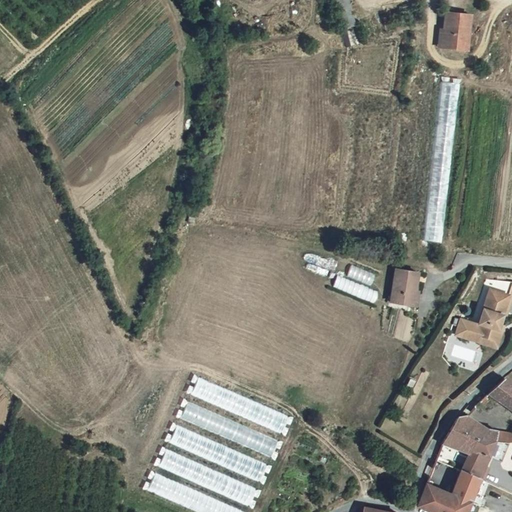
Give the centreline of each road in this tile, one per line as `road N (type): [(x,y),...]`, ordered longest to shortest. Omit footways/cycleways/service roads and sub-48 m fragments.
road 1 (track): [(365,499),(360,474),(284,405),(204,369),(141,362),(133,350),(181,126),(182,46),(167,0)]
road 2 (unclassified): [(511,361),(458,407),(435,440),(409,509)]
road 3 (track): [(504,0),(479,52),(462,63),(440,60),(430,45),(433,0)]
road 4 (track): [(0,79),(103,0)]
